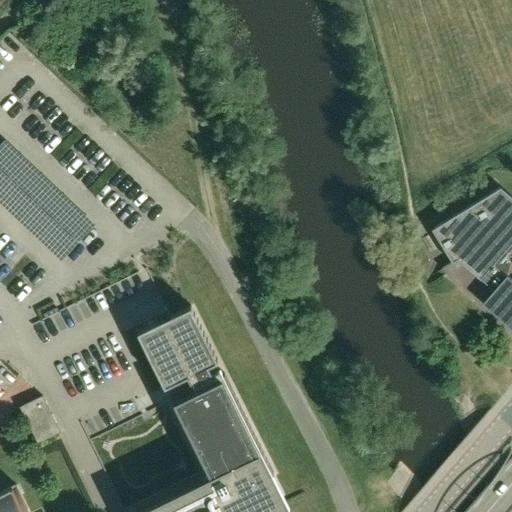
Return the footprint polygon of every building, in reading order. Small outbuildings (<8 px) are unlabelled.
[(2,137),(0,139),(0,201),(59,258),(93,222),(2,137)] [(511,195),(501,185),(501,186),(432,228),(453,262),(458,259),(481,279),(482,279),(494,289),(482,302),(511,328),(511,278),(507,274),(506,275),(493,264),(511,241),(511,195)] [(176,378),(183,391),(173,396),(211,473),(136,510),(136,511),(280,511),(290,507),(272,471),(275,469),(226,370),(216,374),(210,361),(219,356),(192,302),(139,328),(166,382),(176,378)] [(41,439),(63,428),(46,392),(23,403),(41,439)] [(0,511),(31,511),(17,483),(0,490),(0,511)]
